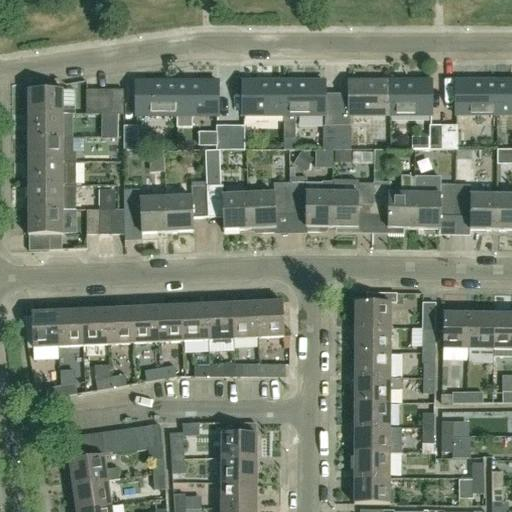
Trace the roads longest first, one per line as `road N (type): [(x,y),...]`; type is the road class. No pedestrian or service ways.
road 1 (residential): [(511,42),(197,47),(0,70)]
road 2 (residential): [(0,285),(313,276)]
road 3 (unclassified): [(80,416),(154,407),(309,410)]
road 4 (residential): [(313,276),(511,270)]
road 5 (residential): [(309,410),(313,276)]
